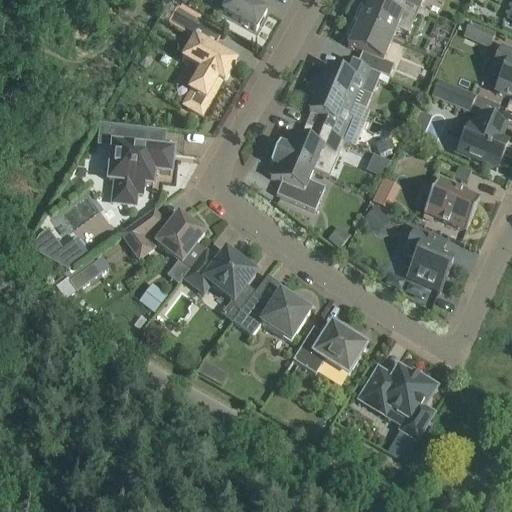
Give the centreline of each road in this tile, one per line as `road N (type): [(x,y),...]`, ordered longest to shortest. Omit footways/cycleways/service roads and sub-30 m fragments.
road 1 (residential): [(462,343),(434,349),(222,189),(318,0)]
road 2 (unclassified): [(394,511),(0,288)]
